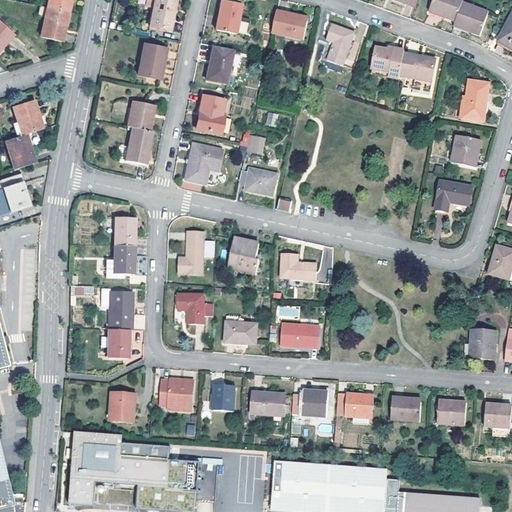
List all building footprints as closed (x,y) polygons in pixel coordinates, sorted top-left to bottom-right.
[(48,0),(47,8),(69,13),(71,0),(48,0)] [(145,0),(144,8),(152,9),(154,0),(145,0)] [(173,19),(176,0),(154,0),(152,9),(149,28),(168,31),(171,18),(173,19)] [(463,3),(464,0),(434,0),(429,14),(456,23),(463,3)] [(236,35),(242,5),(221,1),(215,31),(236,35)] [(456,23),(454,28),(480,38),(489,13),(463,3),(456,23)] [(47,8),(40,6),(38,16),(45,17),(47,8)] [(45,17),(40,37),(63,42),(69,13),(47,8),(45,17)] [(290,18),(291,15),(277,12),(272,35),(303,41),(307,22),(290,18)] [(511,17),(498,42),(511,49),(511,17)] [(0,21),(0,50),(14,34),(0,21)] [(343,68),(355,34),(332,26),(327,42),(334,44),(328,62),(343,68)] [(164,65),(167,50),(143,45),(137,76),(160,81),(163,66),(164,65)] [(210,64),(208,64),(205,81),(227,85),(234,52),(214,48),(210,64)] [(390,74),(389,79),(400,81),(400,77),(404,55),(405,52),(389,49),(388,51),(376,49),(372,71),(390,74)] [(435,61),(404,55),(400,77),(431,83),(435,61)] [(371,76),(389,79),(390,74),(372,71),(371,76)] [(469,81),(466,99),(464,113),(485,116),(490,85),(469,81)] [(201,113),(198,128),(222,133),(225,117),(222,116),(225,101),(202,96),(198,112),(201,113)] [(466,99),(463,98),(460,119),(484,123),(485,116),(464,113),(466,99)] [(12,108),(17,123),(21,136),(26,134),(43,129),(34,101),(12,108)] [(132,102),(127,127),(131,128),(151,132),(156,106),(132,102)] [(275,127),(278,115),(268,112),(265,124),(275,127)] [(12,125),(16,137),(21,136),(17,123),(12,125)] [(146,166),(153,133),(151,132),(131,128),(125,162),(146,166)] [(5,141),(14,170),(36,163),(26,134),(21,136),(16,137),(5,141)] [(481,142),(456,137),(451,164),(476,169),(481,142)] [(218,172),(222,150),(192,144),(184,181),(206,186),(209,170),(218,172)] [(239,186),(246,187),(245,191),(274,197),(278,175),(249,169),(249,172),(243,171),(239,186)] [(0,215),(29,206),(19,174),(2,180),(4,188),(0,189),(0,215)] [(473,188),(439,182),(434,211),(448,213),(449,204),(469,208),(473,188)] [(291,203),(279,201),(277,210),(290,212),(291,203)] [(136,229),(136,219),(114,218),(114,247),(135,248),(136,229)] [(205,234),(188,233),(187,258),(179,258),(178,276),(203,277),(204,258),(216,258),(216,242),(204,242),(205,234)] [(256,261),(259,245),(234,240),(228,269),(256,275),(259,261),(256,261)] [(106,262),(105,274),(105,280),(124,280),(124,274),(134,275),(135,264),(135,248),(114,247),(113,262),(106,262)] [(509,282),(511,272),(511,251),(497,247),(489,275),(509,282)] [(316,281),(317,265),(298,264),(299,256),(281,255),(280,279),(316,281)] [(110,308),(109,330),(129,330),(133,331),(134,309),(130,309),(130,293),(104,292),(103,307),(110,308)] [(205,296),(178,295),(178,312),(187,312),(188,326),(205,326),(205,318),(214,318),(214,305),(205,305),(205,296)] [(278,306),(278,317),(299,318),(300,307),(278,306)] [(257,347),(258,325),(226,323),(225,345),(257,347)] [(318,350),(320,327),(283,325),(282,347),(318,350)] [(129,359),(129,330),(109,330),(108,330),(107,359),(129,359)] [(495,361),(497,332),(471,331),(469,359),(495,361)] [(0,332),(0,368),(9,366),(0,332)] [(168,399),(168,407),(168,410),(192,412),(194,381),(170,380),(170,382),(162,381),(161,398),(168,399)] [(234,413),(235,387),(214,386),(212,411),(234,413)] [(328,393),(320,392),(320,396),(303,395),(302,417),(326,419),(328,393)] [(115,403),(114,422),(134,424),(136,395),(112,393),(111,403),(115,403)] [(285,418),(286,395),(252,393),(251,415),(285,418)] [(346,418),(348,394),(338,394),(336,417),(346,418)] [(372,420),(374,396),(348,394),(346,418),(372,420)] [(168,399),(161,398),(160,407),(168,407),(168,399)] [(420,424),(421,400),(393,398),(391,422),(420,424)] [(465,427),(467,403),(439,401),(438,426),(465,427)] [(511,430),(511,406),(486,405),(485,429),(511,430)] [(194,436),(196,425),(188,424),(186,434),(194,436)] [(124,436),(75,433),(74,448),(73,458),(70,506),(95,508),(97,484),(140,487),(168,489),(170,464),(123,461),(123,445),(124,436)] [(171,448),(123,445),(123,461),(170,464),(170,461),(171,448)] [(0,508),(12,506),(0,455),(0,508)] [(168,489),(140,487),(138,511),(154,511),(197,511),(200,463),(170,461),(170,464),(168,489)] [(271,511),(385,511),(385,510),(388,470),(275,462),(271,511)] [(130,502),(131,490),(109,489),(108,501),(130,502)] [(398,511),(385,510),(385,511),(479,511),(481,501),(399,495),(398,511)]
